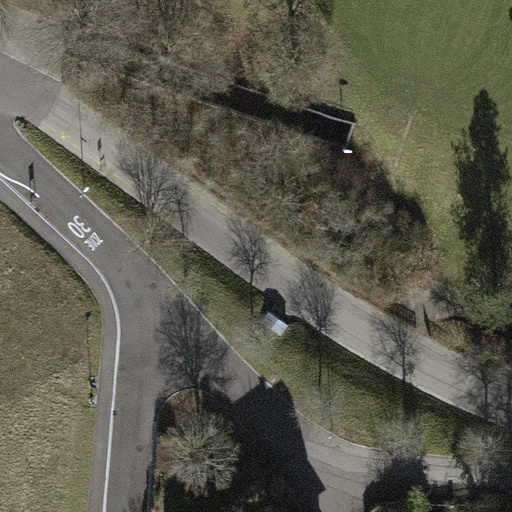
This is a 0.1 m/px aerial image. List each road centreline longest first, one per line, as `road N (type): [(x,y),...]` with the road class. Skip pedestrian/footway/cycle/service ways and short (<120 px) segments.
road 1 (residential): [(0,78),(139,163),(320,299),(511,386)]
road 2 (residential): [(151,289),(126,511)]
road 3 (residential): [(151,289),(298,448)]
road 4 (residential): [(511,458),(298,448)]
road 5 (residential): [(0,152),(151,289)]
